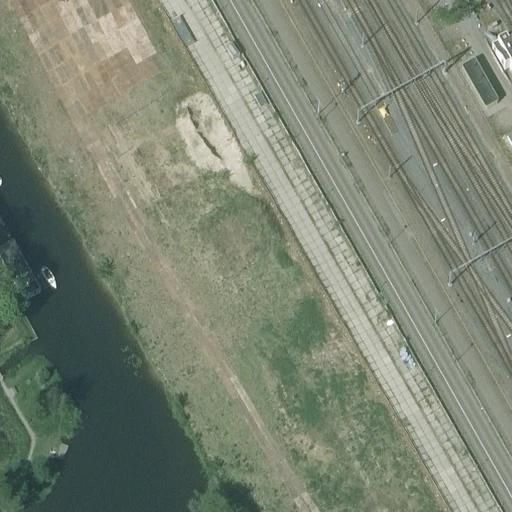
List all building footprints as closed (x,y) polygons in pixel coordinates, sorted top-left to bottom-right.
[(511,42),(487,55),(500,77),(509,72),(510,75),(511,73),(511,42)] [(461,69),(461,71),(461,72),(483,111),(484,112),(485,112),(486,112),(495,106),(496,105),(496,104),(496,103),(474,64),(472,63),(461,69)] [(0,274),(15,300),(20,302),(25,299),(27,293),(6,257),(1,255),(0,255),(0,274)] [(495,511),(391,315),(363,329),(357,318),(351,321),(451,511),(495,511)] [(93,408),(65,362),(56,366),(84,412),(93,408)] [(79,447),(57,494),(68,499),(80,473),(89,453),(79,447)]
